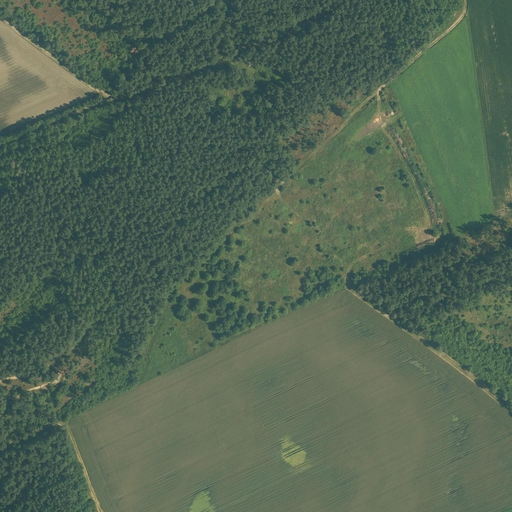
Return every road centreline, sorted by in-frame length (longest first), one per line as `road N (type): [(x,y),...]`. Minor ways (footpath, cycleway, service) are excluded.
road 1 (track): [(0,153),(356,0)]
road 2 (track): [(464,0),(469,12),(369,96),(394,142),(348,290)]
road 3 (track): [(511,414),(348,290)]
